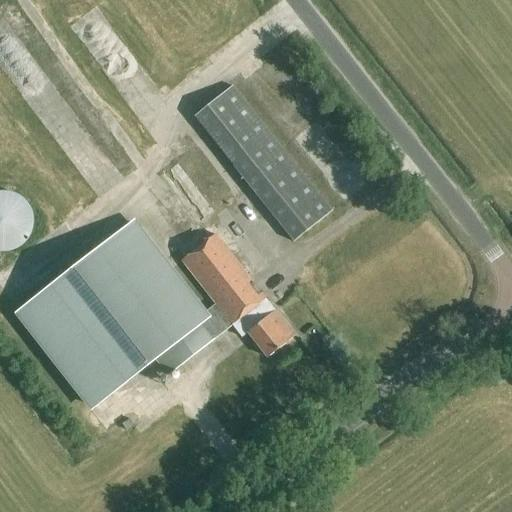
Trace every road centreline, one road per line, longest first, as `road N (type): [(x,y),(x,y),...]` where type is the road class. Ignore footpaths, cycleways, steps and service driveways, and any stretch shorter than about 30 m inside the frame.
road 1 (tertiary): [(511,276),(296,0)]
road 2 (tertiary): [(244,511),(511,315)]
